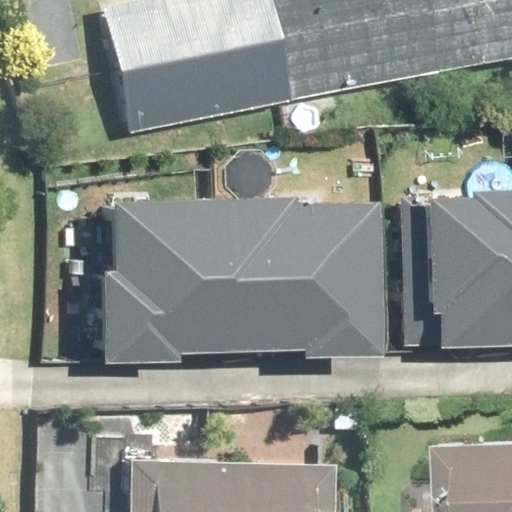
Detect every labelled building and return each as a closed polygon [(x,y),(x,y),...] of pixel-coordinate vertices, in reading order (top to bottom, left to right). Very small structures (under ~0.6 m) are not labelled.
[(511,49),(502,0),(145,0),(90,10),(112,130),(511,54),(511,49)] [(511,187),(400,191),(404,348),(511,344),(511,187)] [(344,202),(86,197),(85,270),(67,269),(65,361),(145,363),(145,350),(341,354),(344,202)] [(177,437),(111,435),(109,511),(317,511),(319,464),(176,460),(177,437)] [(511,511),(511,435),(437,435),(436,511),(511,511)]
